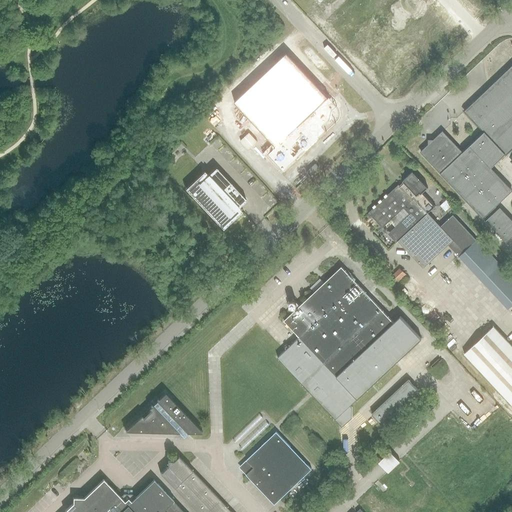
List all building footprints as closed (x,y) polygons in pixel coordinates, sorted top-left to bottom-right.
[(336,120),(337,120),(337,119),(338,118),(338,117),(338,116),(339,116),(339,115),(339,114),(339,113),(339,112),(339,111),(339,110),(338,110),(338,109),(338,108),(338,107),(337,107),(337,106),(336,105),(336,104),(335,104),(327,95),(326,96),(285,52),(232,101),(274,145),(266,153),(283,171),(335,122),(336,121),(336,120)] [(511,65),(464,111),(485,133),(470,147),(475,153),(480,149),(493,163),(488,168),(490,169),(511,148),(511,65)] [(480,149),(475,153),(470,147),(463,154),(443,132),(420,153),(481,220),(483,218),(496,207),(511,193),(490,169),(488,168),(493,163),(480,149)] [(241,212),(238,208),(246,200),(215,168),(207,175),(204,171),(185,189),(222,229),(241,212)] [(448,245),(458,256),(476,239),(453,215),(440,226),(428,213),(435,206),(422,192),(428,188),(412,171),(368,213),(382,228),(384,226),(403,208),(409,214),(389,232),(423,268),(448,245)] [(447,198),(440,206),(445,212),(453,204),(447,198)] [(511,236),(511,219),(500,207),(498,209),(496,207),(483,218),(506,243),(511,236)] [(511,277),(476,239),(458,256),(508,309),(511,305),(511,277)] [(402,266),(393,275),(400,282),(408,273),(402,266)] [(393,322),(341,267),(283,321),(299,337),(277,357),(342,426),(351,417),(352,407),(350,405),(421,339),(400,316),(393,322)] [(511,403),(511,346),(493,327),(492,326),(463,353),(510,404),(511,403)] [(381,424),(417,389),(408,380),(371,414),(381,424)] [(124,431),(203,434),(164,393),(124,431)] [(274,505),(311,469),(277,432),(239,467),(274,505)] [(392,450),(380,461),(390,472),(402,460),(392,450)] [(230,511),(178,456),(173,461),(168,461),(167,466),(160,474),(196,511),(183,511),(153,480),(135,497),(132,494),(123,494),(120,498),(102,480),(83,498),(73,498),(72,504),(64,511),(63,511),(230,511)]
